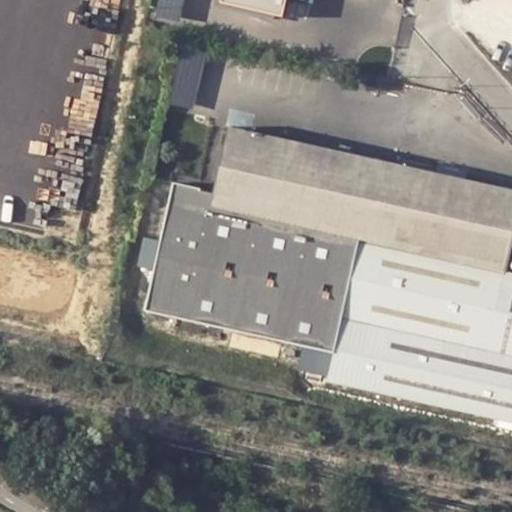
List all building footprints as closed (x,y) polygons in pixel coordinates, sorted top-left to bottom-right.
[(214,0),(214,2),(287,17),(290,0),(214,0)] [(511,235),(511,189),(221,122),(210,183),(205,206),(354,239),(503,273),(511,235)] [(205,206),(210,183),(166,177),(143,305),(329,347),(336,311),(354,239),(205,206)] [(354,239),(336,311),(511,350),(511,274),(503,273),(354,239)] [(511,350),(336,311),(329,347),(323,377),(511,421),(511,350)]
